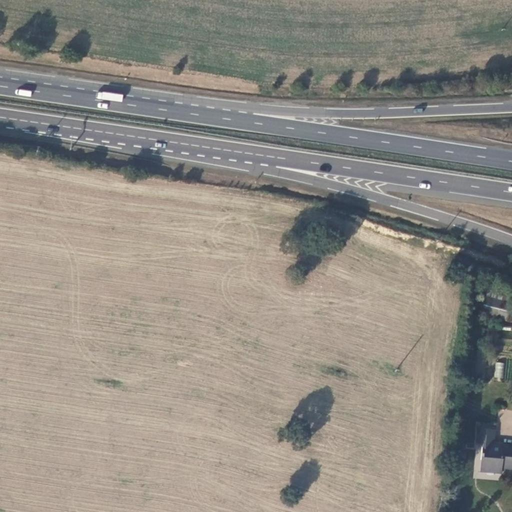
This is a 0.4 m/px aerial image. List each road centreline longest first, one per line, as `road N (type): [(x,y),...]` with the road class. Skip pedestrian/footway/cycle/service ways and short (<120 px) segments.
road 1 (trunk): [(511,163),(0,86)]
road 2 (trunk): [(511,107),(311,114),(0,73)]
road 3 (trunk): [(39,123),(338,185),(511,239)]
road 4 (trunk): [(39,123),(511,194)]
